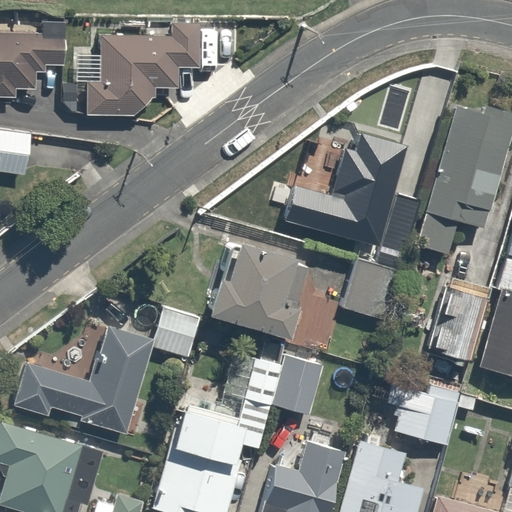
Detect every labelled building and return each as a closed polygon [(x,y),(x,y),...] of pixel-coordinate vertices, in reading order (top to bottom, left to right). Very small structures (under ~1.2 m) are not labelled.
[(97,81),(86,80),(84,112),(139,115),(140,98),(157,98),(158,82),(171,83),(171,70),(196,71),(199,19),(171,17),(170,36),(99,32),(97,81)] [(67,36),(0,32),(0,99),(20,100),(21,86),(41,87),(42,57),(66,59),(67,36)] [(511,146),(511,117),(461,100),(414,239),(450,251),(459,223),(484,231),(511,146)] [(0,172),(23,175),(26,131),(0,127),(0,172)] [(280,221),(375,251),(388,255),(391,246),(404,250),(420,200),(399,194),(413,148),(357,131),(352,146),(335,141),(321,188),(293,179),(280,221)] [(511,288),(511,223),(495,283),(511,288)] [(300,262),(236,243),(226,275),(218,273),(205,315),(288,341),(299,307),(287,303),(300,262)] [(371,264),(353,258),(340,304),(382,316),(395,271),(371,264)] [(470,359),(484,292),(459,287),(459,290),(446,288),(441,313),(451,315),(448,330),(438,327),(435,343),(443,344),(441,353),(470,359)] [(511,293),(498,289),(478,365),(511,373),(511,293)] [(87,381),(28,362),(15,400),(45,410),(46,407),(84,419),(82,424),(123,437),(152,347),(187,359),(202,315),(163,302),(151,336),(107,322),(87,381)] [(257,447),(263,427),(271,401),(310,413),(325,364),(260,344),(236,419),(182,402),(150,507),(167,511),(200,511),(201,511),(203,511),(237,511),(243,493),(236,491),(240,478),(247,480),(253,460),(247,458),(251,445),(257,447)] [(422,377),(419,387),(385,378),(378,404),(398,410),(393,429),(447,444),(460,398),(448,395),(450,385),(422,377)] [(100,447),(0,418),(0,419),(0,473),(2,474),(0,480),(0,505),(23,511),(136,511),(140,500),(116,493),(114,502),(96,497),(92,511),(82,511),(100,447)] [(406,442),(359,430),(337,511),(416,511),(423,486),(397,479),(406,442)] [(327,511),(343,454),(305,444),(299,469),(270,462),(256,511),(327,511)] [(511,511),(441,490),(434,511),(511,511)]
